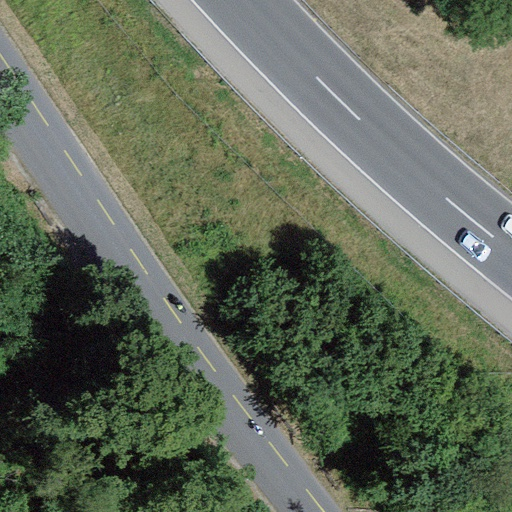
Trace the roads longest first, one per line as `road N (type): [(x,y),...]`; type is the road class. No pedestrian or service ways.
road 1 (unclassified): [(0,79),(130,277),(306,511)]
road 2 (motorway): [(243,0),(336,97),(511,253)]
